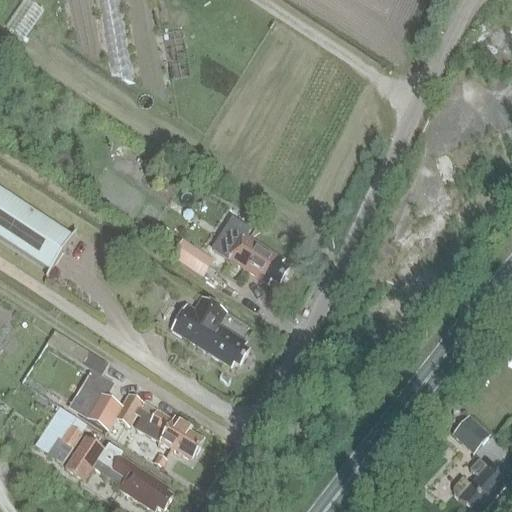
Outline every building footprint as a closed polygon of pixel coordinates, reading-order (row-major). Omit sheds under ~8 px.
[(0,241),(51,275),(73,243),(0,194),(0,241)] [(222,223),(245,236),(256,218),(233,205),(222,223)] [(134,229),(144,234),(148,227),(138,222),(134,229)] [(272,284),(279,288),(288,274),(281,270),(284,265),(244,239),(229,261),(269,288),(272,284)] [(182,242),(170,260),(202,281),(214,263),(182,242)] [(247,348),(218,329),(226,318),(201,302),(194,313),(188,308),(171,333),(231,372),(234,368),(239,371),(249,356),(244,352),(247,348)] [(89,356),(55,335),(47,347),(81,368),(89,356)] [(88,373),(70,403),(82,411),(78,418),(105,435),(120,410),(106,402),(115,389),(103,381),(88,373)] [(156,416),(153,421),(141,413),(145,407),(129,398),(114,422),(130,432),(137,420),(140,422),(134,432),(159,448),(160,446),(191,466),(203,446),(188,437),(191,433),(173,422),(171,426),(156,416)] [(469,422),(453,440),(475,459),(491,441),(469,422)] [(63,469),(83,437),(73,431),(63,446),(58,443),(48,459),(63,469)] [(85,441),(65,473),(84,484),(96,464),(103,453),(85,441)] [(103,453),(96,464),(126,483),(120,493),(149,511),(155,511),(156,511),(157,511),(164,511),(172,500),(165,496),(168,491),(120,461),(123,456),(108,446),(103,453)] [(167,462),(159,458),(153,468),(160,473),(167,462)] [(471,475),(478,481),(471,489),(464,483),(456,492),(458,503),(467,511),(484,511),(506,488),(480,464),(471,475)]
